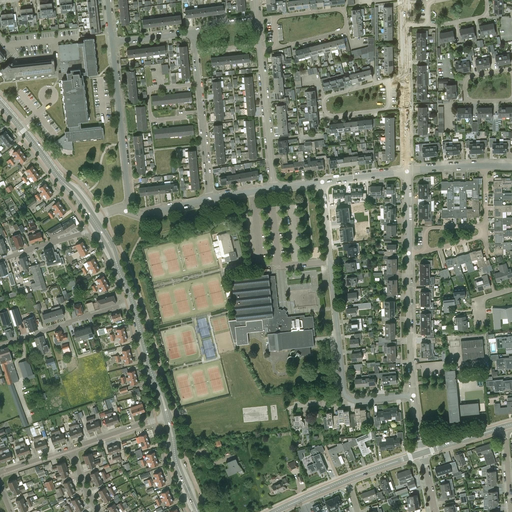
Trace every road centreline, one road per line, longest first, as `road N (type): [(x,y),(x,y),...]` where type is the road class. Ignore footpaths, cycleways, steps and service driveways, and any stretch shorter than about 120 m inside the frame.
road 1 (residential): [(344,393),(323,182)]
road 2 (residential): [(125,210),(111,42)]
road 3 (residential): [(276,48),(345,29),(344,12),(274,19)]
road 4 (tertiary): [(95,224),(0,104)]
road 5 (residential): [(387,80),(330,94),(323,110),(332,116),(388,104)]
road 6 (residential): [(412,397),(407,254)]
road 7 (residential): [(0,344),(133,302)]
road 8 (residential): [(272,189),(259,52)]
road 9 (residential): [(197,83),(149,89),(150,117),(200,111)]
